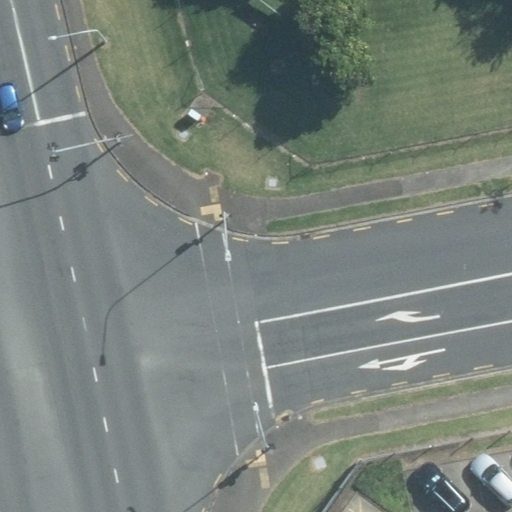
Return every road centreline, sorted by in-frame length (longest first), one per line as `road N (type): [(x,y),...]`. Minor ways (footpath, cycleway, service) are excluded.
road 1 (unclassified): [(511,273),(257,324),(27,382)]
road 2 (primary): [(27,382),(67,511)]
